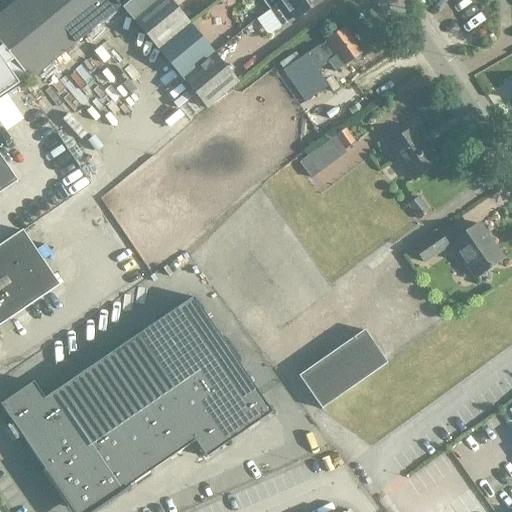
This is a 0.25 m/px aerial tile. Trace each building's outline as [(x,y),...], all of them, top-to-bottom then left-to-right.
[(112,0),(16,0),(0,13),(0,44),(30,81),(119,7),(112,0)] [(132,0),(122,8),(157,50),(189,24),(169,0),(132,0)] [(323,0),(281,0),(280,1),(268,9),(282,29),(323,0)] [(511,0),(455,0),(482,46),(511,28),(511,0)] [(189,24),(157,50),(207,110),(239,83),(189,24)] [(325,44),(319,47),(319,46),(283,71),(305,103),(323,91),(320,86),(325,83),(317,71),(328,63),(334,72),(361,54),(344,29),(324,43),(325,44)] [(0,47),(0,89),(20,75),(0,47)] [(443,113),(428,90),(410,102),(426,125),(443,113)] [(192,164),(220,148),(215,139),(254,116),(240,91),(173,131),(192,164)] [(346,118),(356,102),(343,94),(333,109),(346,118)] [(57,128),(75,116),(65,101),(47,112),(57,128)] [(374,123),(385,112),(377,104),(366,115),(374,123)] [(311,179),(346,153),(344,151),(355,142),(346,129),(300,164),(311,179)] [(389,145),(413,181),(437,165),(412,129),(389,145)] [(272,130),(262,137),(272,151),(283,144),(272,130)] [(254,136),(204,182),(220,199),(270,154),(254,136)] [(0,193),(17,182),(0,157),(0,193)] [(407,206),(418,221),(429,212),(418,197),(407,206)] [(451,244),(475,279),(503,260),(478,224),(451,244)] [(0,326),(59,286),(22,231),(0,246),(0,326)] [(438,231),(412,249),(423,265),(449,248),(438,231)] [(251,266),(243,272),(255,285),(262,279),(251,266)] [(280,350),(255,318),(264,311),(251,295),(223,317),(240,339),(250,332),(269,357),(280,350)] [(272,413),(193,298),(44,400),(33,383),(0,405),(12,423),(6,428),(15,441),(22,437),(46,472),(49,470),(75,508),(93,511),(195,442),(206,458),(272,413)] [(364,331),(325,358),(298,377),(321,410),(387,364),(364,331)]
